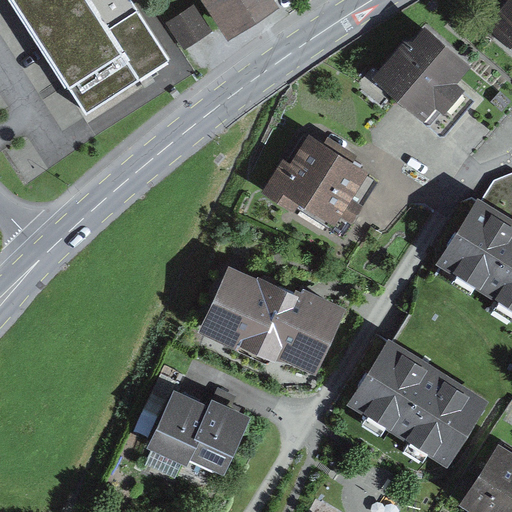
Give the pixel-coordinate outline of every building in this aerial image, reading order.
[(24,0),(87,101),(171,50),(140,0),(24,0)] [(214,21),(201,0),(194,0),(176,11),(191,35),(214,21)] [(213,0),(226,20),(257,0),(213,0)] [(511,8),(497,28),(511,40),(511,8)] [(375,66),(430,112),(471,62),(416,17),(375,66)] [(368,165),(309,129),(277,180),(336,216),(368,165)] [(511,213),(480,195),(442,261),(511,300),(511,213)] [(338,302),(227,255),(200,317),(312,364),(338,302)] [(389,340),(356,398),(446,449),(479,391),(389,340)] [(189,453),(209,407),(175,392),(152,446),(186,460),(189,453)] [(209,407),(189,453),(222,467),(244,416),(211,401),(209,407)] [(511,449),(493,437),(460,488),(498,511),(509,511),(511,508),(511,449)]
